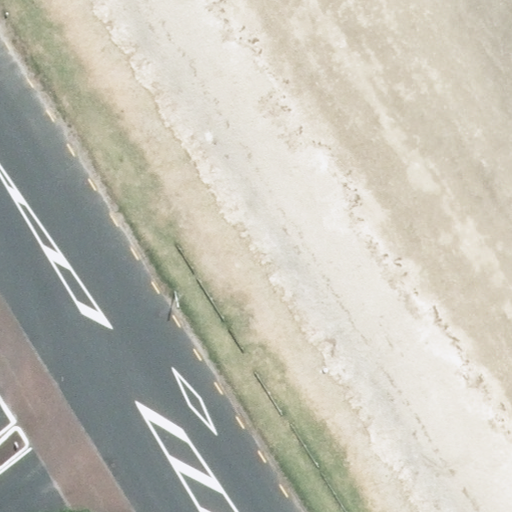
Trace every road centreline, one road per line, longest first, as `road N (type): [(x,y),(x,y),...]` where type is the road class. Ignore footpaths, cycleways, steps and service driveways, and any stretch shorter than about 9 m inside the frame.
road 1 (residential): [(0,176),(123,382)]
road 2 (residential): [(123,382),(204,511)]
road 3 (residential): [(123,382),(0,461)]
